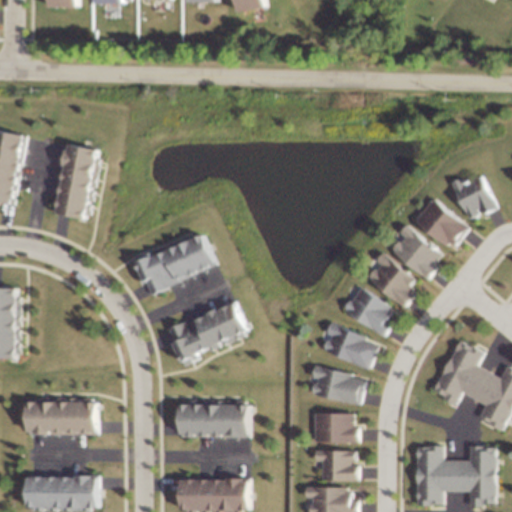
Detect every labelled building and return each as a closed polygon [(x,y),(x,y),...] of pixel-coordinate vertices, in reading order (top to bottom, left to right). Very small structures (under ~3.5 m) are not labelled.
[(241,0),(273,0),(274,3),(245,10),(241,0)] [(0,126),(0,201),(16,205),(33,134),(0,126)] [(76,143),(61,214),(94,221),(111,150),(76,143)] [(480,168),(455,181),(479,226),(504,212),(480,168)] [(440,194),(421,215),(460,249),(478,228),(440,194)] [(413,224),(394,244),(432,279),(450,257),(413,224)] [(210,233),(142,261),(155,293),(224,267),(210,233)] [(391,251),(371,271),(410,306),(428,284),(391,251)] [(366,285),(349,308),(392,337),(407,313),(366,285)] [(0,287),(0,360),(22,361),(26,288),(0,287)] [(241,301),(173,329),(186,361),(254,335),(241,301)] [(338,322),(325,347),(372,370),(384,344),(338,322)] [(511,420),(508,428),(486,417),(491,405),(467,393),(461,405),(436,393),(463,340),(489,353),(483,365),(506,377),(511,367),(511,420)] [(323,364),(314,391),(363,407),(371,380),(323,364)] [(101,401),(28,400),(28,435),(101,437),(101,401)] [(254,403),(181,402),(181,437),(254,439),(254,403)] [(317,413),(316,441),(367,442),(367,414),(317,413)] [(501,447),(498,505),(474,506),(473,493),(446,493),(446,506),(419,507),(419,448),(447,447),(448,461),(474,461),(475,447),(501,447)] [(316,450),(315,478),(366,479),(366,451),(316,450)] [(103,511),(103,477),(30,476),(29,511),(66,511),(103,511)] [(256,511),(256,479),(183,479),(182,511),(256,511)] [(312,485),(310,511),(362,511),(362,487),(312,485)]
